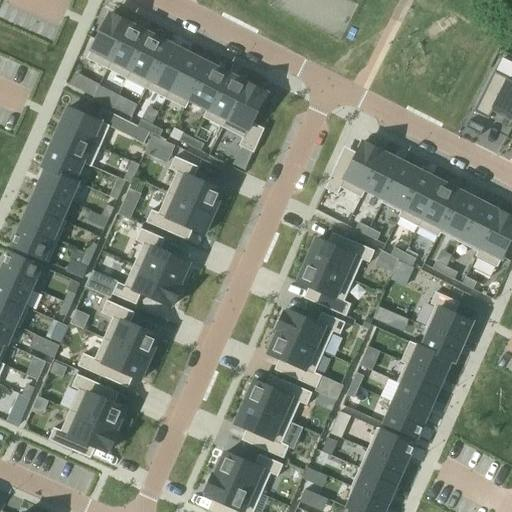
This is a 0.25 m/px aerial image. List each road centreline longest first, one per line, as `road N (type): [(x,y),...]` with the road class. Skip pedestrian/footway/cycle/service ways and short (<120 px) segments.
road 1 (residential): [(143,511),(328,84)]
road 2 (residential): [(511,180),(328,84)]
road 3 (residential): [(328,84),(170,0)]
